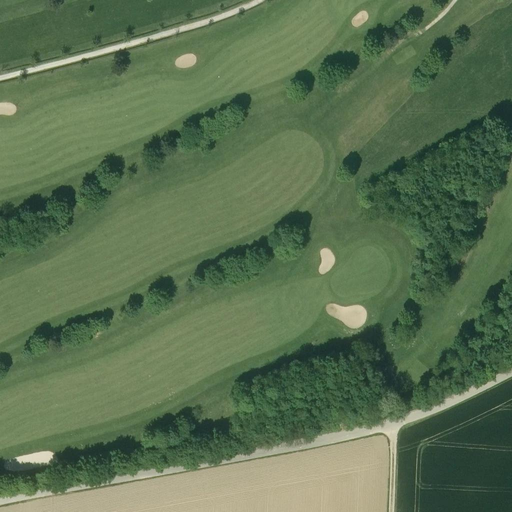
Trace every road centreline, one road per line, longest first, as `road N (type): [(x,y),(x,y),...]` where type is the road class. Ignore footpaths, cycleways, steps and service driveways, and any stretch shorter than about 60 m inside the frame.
road 1 (track): [(511,368),(394,425),(0,502)]
road 2 (track): [(0,75),(224,18),(254,0)]
